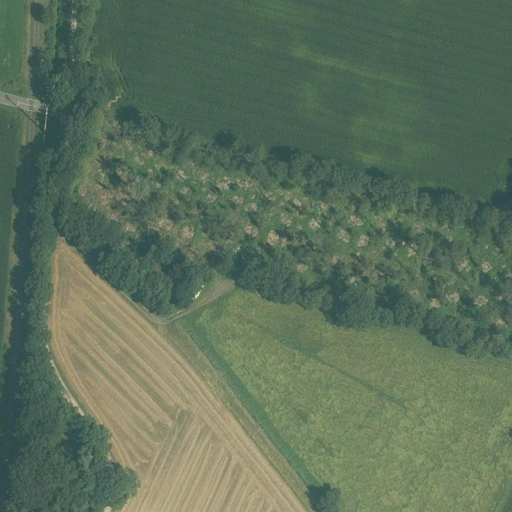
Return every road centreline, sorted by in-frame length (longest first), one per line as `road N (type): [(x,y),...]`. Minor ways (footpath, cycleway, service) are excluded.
road 1 (unclassified): [(0,97),(511,226)]
road 2 (track): [(104,511),(115,473),(108,451),(44,350),(53,111)]
